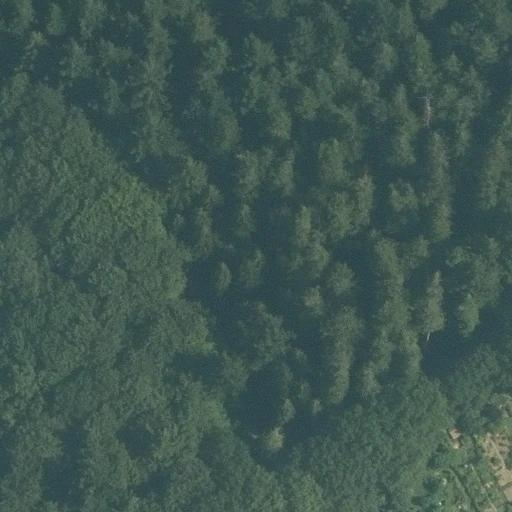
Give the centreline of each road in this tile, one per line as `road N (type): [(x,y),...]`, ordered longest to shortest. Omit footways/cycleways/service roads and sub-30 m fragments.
road 1 (track): [(244,511),(243,407),(207,339),(90,183),(0,96)]
road 2 (track): [(511,362),(448,409),(267,511)]
road 3 (track): [(243,407),(311,453),(351,464)]
